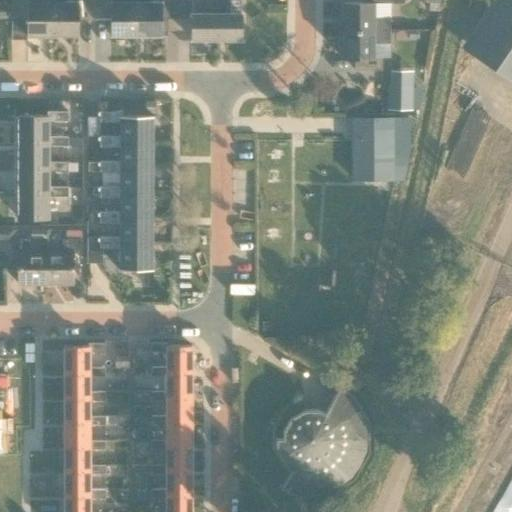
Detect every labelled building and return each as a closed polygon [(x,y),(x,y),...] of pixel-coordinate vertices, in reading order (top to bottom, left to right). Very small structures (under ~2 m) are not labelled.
[(0,0),(0,18),(11,19),(11,3),(10,3),(9,0),(0,0)] [(53,35),(52,0),(40,0),(40,1),(28,1),(27,0),(11,0),(12,19),(27,19),(27,35),(53,35)] [(64,1),(64,0),(52,0),(53,35),(78,35),(78,19),(94,19),(94,0),(77,0),(77,1),(64,1)] [(94,0),(94,19),(110,19),(110,35),(136,35),(136,1),(111,1),(110,0),(94,0)] [(149,1),(149,0),(137,0),(138,1),(136,1),(136,35),(162,35),(162,34),(166,34),(166,18),(162,18),(162,1),(149,1)] [(192,39),(216,39),(216,0),(204,0),(205,12),(192,12),(192,39)] [(216,0),(216,39),(241,39),(241,12),(227,12),(226,0),(216,0)] [(343,29),(390,29),(390,17),(375,17),(375,1),(391,2),(390,0),(362,0),(363,1),(343,1),(343,29)] [(511,0),(493,0),(463,46),(511,78),(511,0)] [(390,29),(343,29),(343,57),(355,57),(355,69),(383,69),(383,57),(375,57),(375,41),(389,41),(390,29)] [(387,109),(413,109),(413,84),(388,84),(387,109)] [(68,120),(68,110),(47,110),(47,115),(18,115),(18,140),(49,141),(48,136),(48,120),(68,120)] [(120,135),(120,141),(152,141),(153,141),(152,116),(152,114),(123,114),(123,110),(100,110),(100,116),(100,121),(120,121),(120,135)] [(393,117),(354,117),(354,178),(394,178),(393,148),(409,148),(409,117),(393,117)] [(152,166),(153,141),(152,141),(120,141),(120,135),(102,135),(100,135),(100,146),(120,146),(120,161),(120,166),(152,166)] [(68,145),(68,136),(48,136),(49,141),(18,140),(18,166),(49,166),(49,161),(49,145),(68,145)] [(83,137),(69,137),(69,147),(83,147),(83,137)] [(152,166),(120,166),(120,161),(100,160),(100,162),(100,170),(100,171),(120,171),(120,186),(120,191),(152,191),(152,166)] [(68,171),(68,161),(49,161),(49,166),(18,166),(18,191),(48,191),(48,186),(48,171),(68,171)] [(69,171),(78,171),(78,162),(69,162),(69,171)] [(100,170),(100,162),(88,162),(88,170),(90,170),(100,170)] [(68,196),(68,186),(48,186),(48,191),(18,191),(18,217),(48,217),(48,196),(68,196)] [(120,186),(100,186),(100,196),(120,196),(120,211),(120,217),(152,216),(152,191),(120,191),(120,186)] [(120,211),(100,211),(100,222),(120,222),(120,236),(120,242),(152,242),(152,216),(120,217),(120,211)] [(90,212),(90,222),(99,222),(99,212),(90,212)] [(4,229),(4,235),(8,239),(14,239),(14,229),(4,229)] [(36,229),(36,238),(46,238),(46,229),(36,229)] [(82,251),(82,238),(78,238),(78,229),(68,229),(68,238),(63,238),(63,251),(46,251),(46,283),(73,283),(73,251),(72,251),(82,251)] [(152,242),(120,242),(120,236),(100,236),(100,237),(100,247),(102,247),(120,247),(120,267),(120,268),(152,269),(152,267),(152,242)] [(102,262),(102,247),(100,247),(100,237),(87,237),(87,262),(88,262),(101,262),(102,262)] [(46,283),(46,251),(29,251),(29,238),(19,238),(19,251),(18,251),(18,283),(46,283)] [(90,366),(90,351),(105,351),(105,342),(89,342),(89,345),(65,345),(65,370),(90,370),(90,366)] [(167,370),(192,370),(192,345),(168,345),(168,342),(151,342),(151,351),(167,351),(167,366),(167,370)] [(127,354),(119,354),(119,367),(127,367),(127,354)] [(90,376),(105,375),(105,366),(90,366),(90,370),(65,370),(65,394),(90,394),(90,391),(90,376)] [(192,394),(192,370),(167,370),(167,366),(151,367),(152,375),(167,375),(167,390),(167,395),(192,394)] [(355,395),(340,387),(326,412),(320,409),(305,409),(291,417),(284,430),(284,437),(276,437),(277,448),(286,464),(294,469),(283,488),(297,495),(329,495),(355,479),(371,453),(370,421),(355,395)] [(192,419),(192,394),(167,395),(167,390),(152,390),(152,399),(167,399),(167,415),(168,419),(192,419)] [(90,419),(90,415),(90,400),(105,400),(105,391),(90,391),(90,394),(65,394),(65,419),(90,419)] [(65,443),(90,443),(90,440),(90,424),(117,424),(117,415),(90,415),(90,419),(65,419),(65,443)] [(168,419),(167,415),(151,415),(151,417),(139,417),(139,424),(167,424),(167,439),(167,443),(192,443),(192,419),(168,419)] [(167,443),(167,439),(151,439),(151,441),(141,441),(141,448),(167,448),(167,463),(167,468),(192,468),(192,443),(167,443)] [(90,468),(90,464),(90,448),(106,448),(106,440),(90,440),(90,443),(65,443),(66,468),(90,468)] [(192,492),(192,468),(167,468),(167,463),(151,463),(151,472),(167,472),(167,488),(167,492),(192,492)] [(117,473),(117,464),(90,464),(90,468),(66,468),(66,492),(91,492),(91,489),(90,473),(117,473)] [(192,511),(192,492),(167,492),(167,488),(151,488),(151,498),(167,498),(166,511),(192,511)] [(90,511),(91,497),(106,497),(106,489),(91,489),(91,492),(66,492),(65,511),(90,511)]
